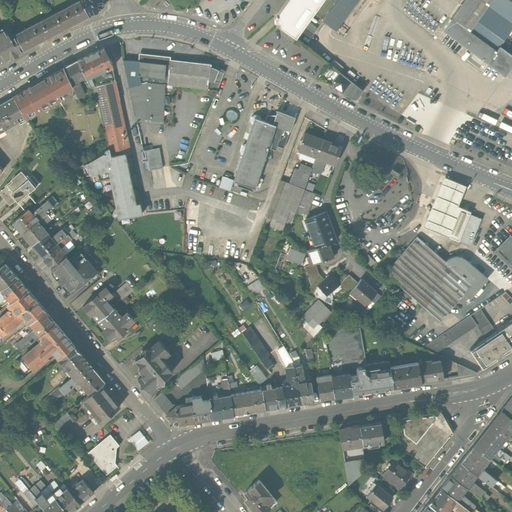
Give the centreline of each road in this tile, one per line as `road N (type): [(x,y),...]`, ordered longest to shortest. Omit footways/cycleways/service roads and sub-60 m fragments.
road 1 (secondary): [(230,52),(359,123),(511,190)]
road 2 (secondary): [(471,393),(180,447)]
road 3 (residential): [(180,447),(0,228)]
road 4 (residential): [(407,511),(471,428),(471,393)]
road 5 (secondary): [(0,82),(77,39),(126,24)]
